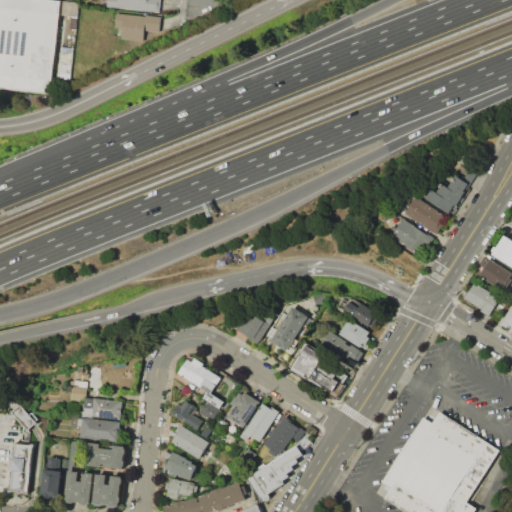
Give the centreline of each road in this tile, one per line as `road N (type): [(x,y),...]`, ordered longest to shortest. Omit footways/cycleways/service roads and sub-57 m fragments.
road 1 (motorway): [(0,267),(511,63)]
road 2 (motorway): [(410,28),(0,190)]
road 3 (motorway): [(394,0),(0,188)]
road 4 (residential): [(142,511),(160,362),(188,337),(218,344),(348,430)]
road 5 (motorway): [(177,249),(511,92)]
road 6 (motorway): [(292,0),(48,118),(0,127)]
road 7 (secondary): [(427,304),(295,511)]
road 8 (motorway): [(198,291),(329,266),(380,279),(427,304)]
road 9 (motorway): [(0,340),(198,291)]
road 10 (motorway): [(0,315),(45,305),(177,249)]
